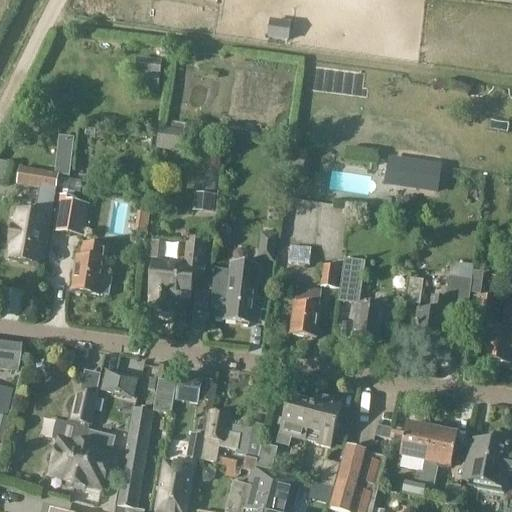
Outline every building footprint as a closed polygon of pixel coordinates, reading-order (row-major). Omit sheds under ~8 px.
[(267,40),(288,43),(291,24),(269,21),(267,40)] [(132,89),(156,92),(159,64),(136,61),(132,89)] [(289,154),(273,153),(271,170),(288,171),(289,154)] [(392,161),(388,187),(437,194),(441,169),(392,161)] [(38,266),(39,263),(43,264),(56,194),(59,176),(19,169),(16,187),(39,191),(34,219),(14,216),(7,261),(38,266)] [(53,231),(80,235),(84,209),(66,206),(71,177),(63,175),(53,231)] [(401,199),(400,208),(408,213),(416,210),(417,200),(409,195),(401,199)] [(195,196),(193,212),(213,213),(215,197),(195,196)] [(260,234),(257,262),(273,264),(277,237),(260,234)] [(187,240),(184,268),(152,264),(146,313),(166,315),(168,297),(186,298),(187,292),(190,292),(192,280),(204,282),(208,243),(187,240)] [(289,247),(287,265),(309,267),(311,250),(289,247)] [(97,249),(95,261),(75,258),(70,292),(74,292),(74,296),(79,297),(81,293),(108,298),(111,276),(103,275),(106,251),(97,249)] [(343,263),(338,303),(354,305),(358,306),(364,266),(343,263)] [(321,288),(334,290),(337,268),(324,267),(321,288)] [(253,327),(259,270),(248,269),(245,292),(228,290),(230,274),(214,272),(210,312),(215,312),(214,323),(241,325),(241,329),(248,329),(249,326),(253,327)] [(472,281),(469,294),(480,296),(483,274),(473,273),(472,281)] [(416,345),(418,348),(425,349),(428,346),(440,347),(443,327),(447,328),(448,324),(465,327),(469,294),(472,281),(448,278),(446,300),(430,299),(429,313),(416,312),(413,345),(416,345)] [(422,283),(408,281),(406,303),(420,305),(422,283)] [(289,336),(315,340),(321,294),(295,291),(289,336)] [(478,365),(495,367),(499,334),(495,333),(498,304),(472,302),(470,321),(476,321),(475,332),(478,332),(476,350),(479,350),(478,365)] [(391,310),(358,306),(354,305),(353,319),(356,319),(353,340),(365,341),(366,344),(373,345),(375,343),(378,343),(380,329),(388,330),(391,310)] [(503,334),(499,334),(495,367),(511,368),(511,305),(506,305),(503,334)] [(0,342),(0,372),(16,374),(19,345),(0,342)] [(74,354),(60,352),(58,363),(72,365),(74,354)] [(137,381),(106,373),(100,393),(132,401),(137,381)] [(180,376),(176,397),(198,401),(202,380),(180,376)] [(158,382),(153,413),(171,416),(176,385),(158,382)] [(0,416),(7,418),(12,392),(0,389),(0,416)] [(73,484),(88,421),(91,421),(92,413),(95,400),(96,398),(76,393),(70,423),(76,424),(71,444),(58,441),(48,478),(73,484)] [(314,405),(312,404),(305,434),(307,434),(320,438),(317,447),(330,451),(343,402),(316,395),(314,405)] [(305,434),(312,404),(288,398),(276,446),(288,449),(291,441),(305,444),(307,434),(305,434)] [(104,402),(95,400),(92,413),(101,415),(104,402)] [(132,411),(115,509),(114,511),(126,511),(129,504),(138,506),(154,414),(132,411)] [(254,468),(256,460),(247,457),(251,430),(228,426),(229,418),(210,414),(200,463),(215,466),(226,469),(224,478),(235,480),(239,477),(240,471),(235,470),(237,463),(217,459),(219,449),(235,452),(234,456),(245,458),(243,471),(252,473),(254,468)] [(88,421),(73,484),(101,491),(110,454),(98,451),(105,426),(91,421),(88,421)] [(376,425),(374,436),(389,439),(391,429),(376,425)] [(399,458),(423,463),(430,432),(405,427),(399,458)] [(455,437),(430,432),(422,475),(416,474),(413,485),(432,490),(437,466),(449,468),(455,437)] [(510,494),(511,482),(511,436),(493,433),(491,443),(469,438),(461,479),(473,481),(472,486),(510,494)] [(186,460),(199,463),(204,438),(190,435),(186,460)] [(256,460),(254,468),(271,473),(277,450),(262,446),(258,461),(256,460)] [(371,511),(384,460),(345,450),(328,511),(371,511)] [(162,462),(153,511),(186,511),(195,468),(162,462)] [(319,484),(334,488),(339,467),(324,463),(319,484)] [(249,484),(249,487),(243,510),(250,511),(283,511),(284,509),(290,510),(298,480),(271,473),(254,468),(253,473),(251,481),(249,484)] [(242,511),(243,510),(249,487),(233,483),(225,511),(242,511)] [(423,500),(425,489),(414,486),(405,484),(402,496),(423,500)] [(448,486),(445,506),(457,508),(460,488),(448,486)]
